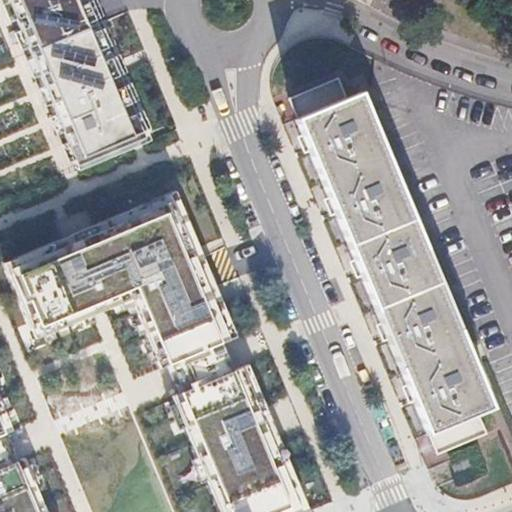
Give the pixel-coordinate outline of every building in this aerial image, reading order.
[(8,0),(79,171),(130,149),(145,143),(156,139),(126,68),(124,62),(122,57),(106,18),(98,0),(8,0)] [(290,105),(339,90),(336,80),(287,95),(290,105)] [(489,409),(369,121),(359,94),(358,94),(357,94),(346,99),(325,107),(296,119),(308,146),(333,209),(359,269),(384,332),(411,395),(427,435),(489,409)] [(61,238),(6,261),(37,336),(92,314),(100,311),(109,307),(115,305),(133,297),(147,331),(149,335),(159,359),(161,363),(161,365),(166,363),(172,378),(178,392),(173,394),(222,511),(303,511),(309,510),(282,443),(262,396),(248,363),(233,369),(228,355),(221,340),(229,337),(236,334),(225,307),(200,246),(177,191),(96,224),(78,231),(61,238)] [(0,394),(0,511),(49,511),(26,455),(16,458),(11,445),(5,431),(14,428),(0,394)] [(423,435),(414,440),(427,462),(436,457),(423,435)] [(468,452),(449,460),(457,480),(476,472),(468,452)]
